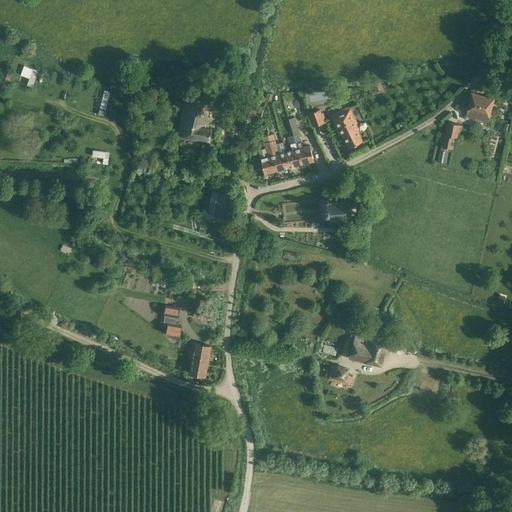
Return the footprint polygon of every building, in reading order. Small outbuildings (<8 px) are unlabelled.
[(31,77),(28,84),(34,86),(40,69),(25,64),(21,74),(31,77)] [(371,80),(376,92),(382,89),(377,77),(371,80)] [(179,134),(209,139),(211,128),(205,127),(211,94),(187,89),(179,134)] [(104,90),(100,109),(105,110),(110,92),(104,90)] [(465,116),(487,122),(489,117),(494,98),(471,92),(466,109),(465,116)] [(227,98),(221,121),(232,124),(238,101),(227,98)] [(342,135),(348,148),(362,141),(357,130),(360,129),(350,108),(331,117),(340,136),(342,135)] [(308,114),(313,127),(325,123),(324,118),(325,118),(323,112),(321,113),(320,109),(308,114)] [(294,135),(301,164),(314,160),(310,145),(303,147),(301,141),(295,117),(289,119),(293,135),(294,135)] [(438,162),(445,164),(449,148),(453,149),(455,137),(458,138),(460,125),(446,121),(441,146),(441,147),(438,162)] [(273,135),(268,136),(277,170),(289,167),(285,151),(283,143),(276,145),(273,135)] [(285,151),(289,167),(301,164),(294,135),(293,135),(288,137),(290,145),(296,143),(297,148),(285,151)] [(268,136),(263,138),(264,142),(264,143),(265,149),(259,150),(265,174),(277,170),(268,136)] [(106,152),(93,150),(92,156),(105,158),(106,152)] [(212,190),(207,215),(228,219),(233,194),(212,190)] [(328,218),(328,219),(347,218),(352,212),(352,204),(345,199),(326,201),(320,202),(321,219),(328,218)] [(166,333),(180,335),(181,326),(175,325),(176,318),(177,318),(179,308),(166,306),(164,315),(165,315),(163,325),(164,327),(167,327),(166,333)] [(350,357),(381,365),(382,364),(388,341),(369,336),(369,338),(356,334),(350,357)] [(211,346),(196,343),(191,373),(205,375),(211,346)] [(328,379),(349,385),(352,376),(348,375),(349,368),(337,364),(336,366),(332,364),(328,379)]
